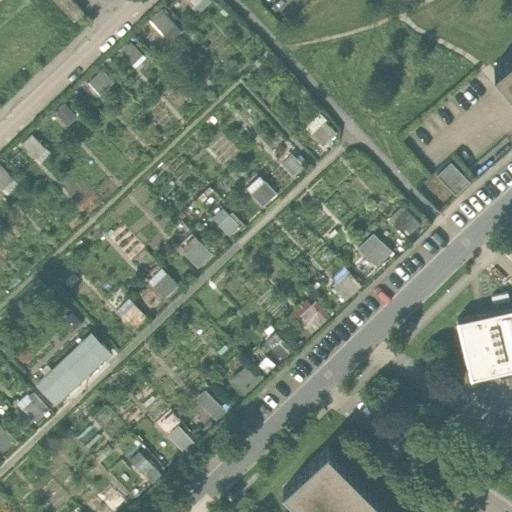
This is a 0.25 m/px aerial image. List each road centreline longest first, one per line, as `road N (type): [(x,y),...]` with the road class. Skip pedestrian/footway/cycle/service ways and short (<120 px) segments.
road 1 (tertiary): [(511,206),(186,511)]
road 2 (unclassified): [(143,0),(0,137)]
